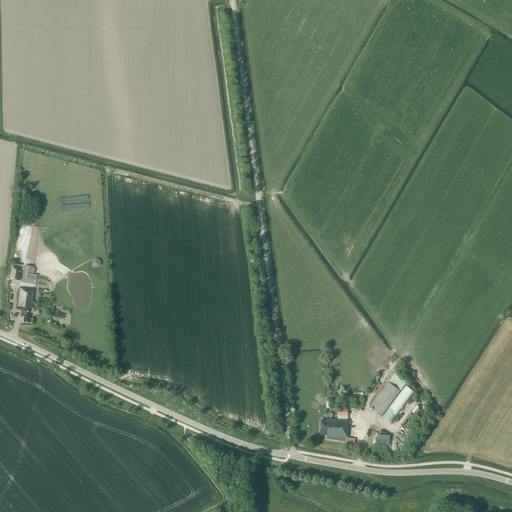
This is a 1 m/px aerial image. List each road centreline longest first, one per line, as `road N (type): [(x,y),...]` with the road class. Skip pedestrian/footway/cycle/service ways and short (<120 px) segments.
road 1 (unclassified): [(289,455),(232,0)]
road 2 (tertiary): [(289,455),(227,438),(0,333)]
road 3 (tertiary): [(511,482),(289,455)]
